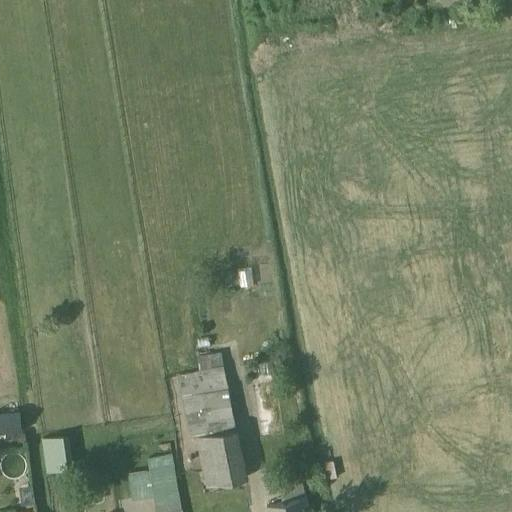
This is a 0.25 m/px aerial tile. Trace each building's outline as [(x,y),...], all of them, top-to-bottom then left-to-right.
[(290,0),(262,0),(267,31),(294,28),(290,0)] [(192,438),(236,428),(229,389),(184,399),(192,438)] [(19,409),(0,411),(0,432),(21,430),(19,409)] [(46,434),(47,469),(75,468),(74,433),(46,434)] [(27,444),(26,435),(18,435),(19,444),(27,444)] [(183,511),(173,452),(148,456),(150,469),(128,473),(132,499),(154,496),(156,511),(183,511)] [(16,453),(13,453),(11,453),(9,454),(7,455),(5,456),(3,458),(2,460),(1,462),(1,464),(1,466),(1,469),(2,471),(3,473),(5,474),(7,476),(9,477),(11,477),(13,477),(16,477),(18,477),(20,475),(22,474),(24,472),(25,470),(25,468),(26,465),(25,463),(25,460),(24,458),(22,456),(20,455),(18,454),(16,453)] [(310,511),(307,495),(301,473),(277,479),(283,501),(267,505),(268,511),(310,511)] [(33,490),(21,492),(22,503),(35,502),(33,490)]
